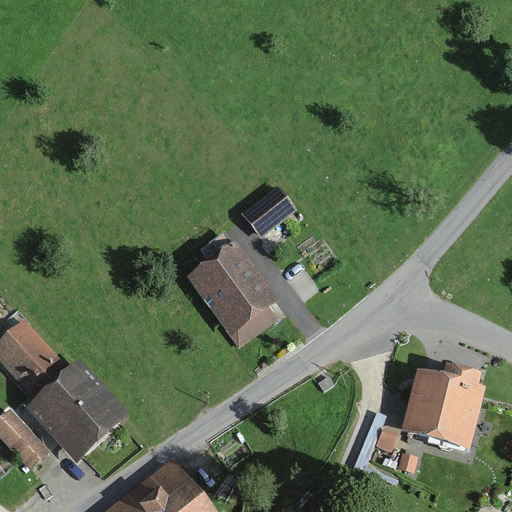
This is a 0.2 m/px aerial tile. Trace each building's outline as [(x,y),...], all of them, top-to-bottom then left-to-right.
[(278,187),(242,216),(261,240),(297,212),(278,187)] [(228,250),(186,281),(236,347),(277,316),(228,250)] [(22,324),(0,344),(0,367),(85,458),(119,427),(22,324)] [(481,395),(421,381),(406,439),(466,454),(481,395)] [(8,418),(0,425),(0,439),(31,471),(46,456),(8,418)] [(203,511),(174,474),(124,511),(203,511)]
